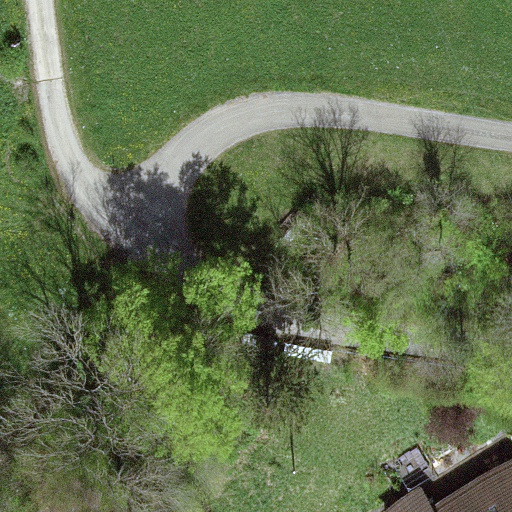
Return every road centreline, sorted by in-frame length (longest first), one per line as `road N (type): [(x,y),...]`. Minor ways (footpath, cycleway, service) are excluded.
road 1 (track): [(511,136),(311,117),(254,121),(213,146),(135,229)]
road 2 (track): [(135,229),(196,289),(302,329),(427,342)]
road 3 (track): [(135,229),(80,185),(50,112),(36,0)]
